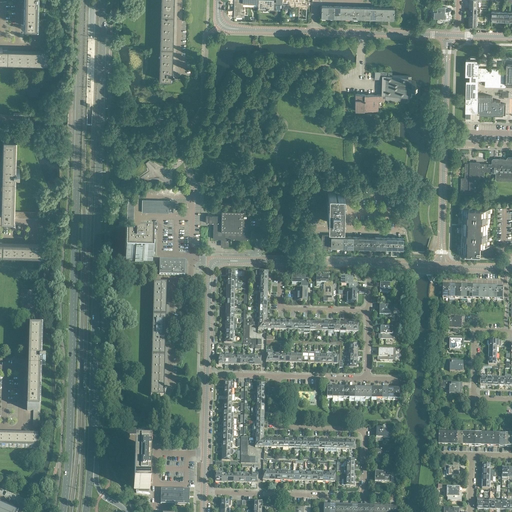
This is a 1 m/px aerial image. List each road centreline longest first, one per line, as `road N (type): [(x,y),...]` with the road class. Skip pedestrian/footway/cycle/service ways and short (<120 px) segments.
road 1 (secondary): [(81,0),(63,511)]
road 2 (secondary): [(92,443),(103,0)]
road 3 (residential): [(362,495),(363,432),(272,427),(273,375)]
road 4 (unclassified): [(207,374),(212,263),(280,262)]
road 5 (residential): [(511,398),(472,395),(474,331),(511,332)]
road 6 (residential): [(367,311),(281,308),(280,262)]
road 7 (unclassified): [(446,34),(315,31)]
road 8 (unclassified): [(440,265),(443,145)]
road 9 (unclassified): [(315,31),(226,27),(217,0)]
